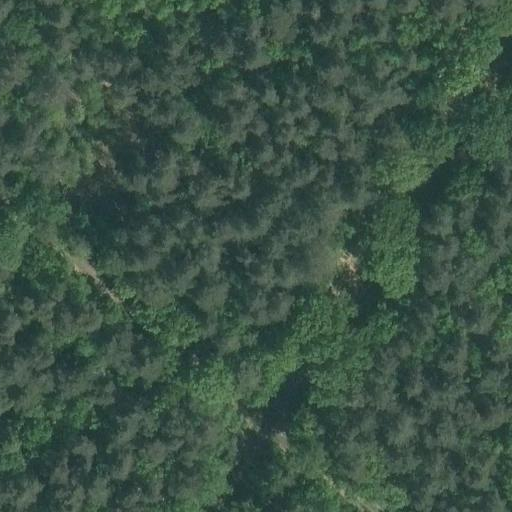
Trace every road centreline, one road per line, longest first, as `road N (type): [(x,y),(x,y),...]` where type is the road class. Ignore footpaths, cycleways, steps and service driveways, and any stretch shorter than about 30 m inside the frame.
road 1 (track): [(194,511),(510,0)]
road 2 (track): [(370,511),(0,199)]
